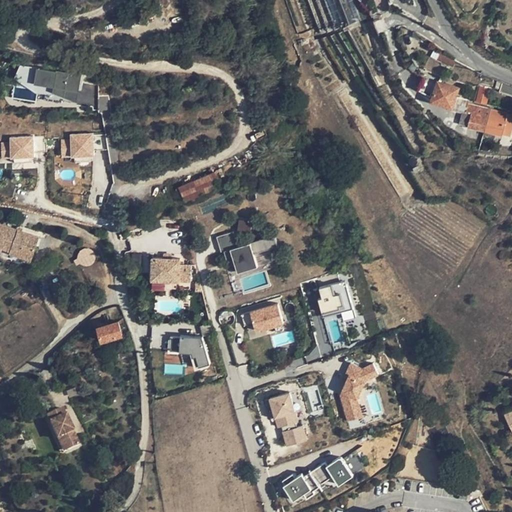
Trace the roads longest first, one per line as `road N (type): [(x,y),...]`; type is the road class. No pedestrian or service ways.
road 1 (residential): [(0,388),(119,291),(111,201),(225,152),(241,135),(238,95),(211,71),(56,54),(22,38),(24,28),(117,0)]
road 2 (residential): [(270,511),(199,252)]
road 3 (track): [(119,291),(138,341),(147,405),(140,478),(117,511)]
